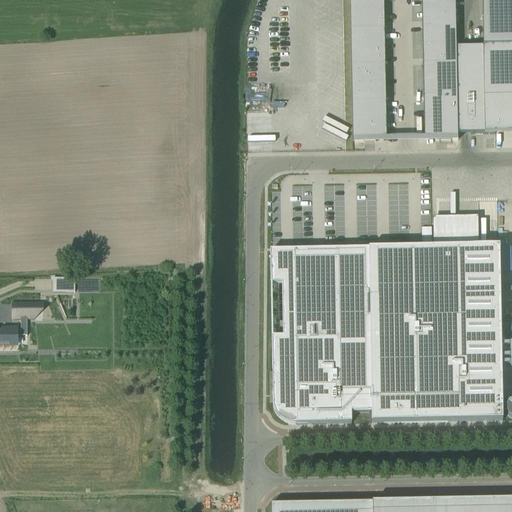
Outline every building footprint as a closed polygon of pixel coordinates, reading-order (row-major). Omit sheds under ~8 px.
[(384,31),(383,0),(349,0),(350,31),(384,31)] [(454,0),(421,0),(422,30),(455,29),(454,0)] [(511,0),(481,0),(483,48),(456,49),(459,135),(511,134),(511,0)] [(455,29),(422,30),(422,66),(456,65),(455,29)] [(385,67),(384,31),(350,31),(351,67),(385,67)] [(456,65),(422,66),(423,102),(457,101),(456,65)] [(385,103),(385,67),(351,67),(352,104),(385,103)] [(457,101),(423,102),(424,138),(457,138),(457,101)] [(386,139),(385,103),(352,104),(352,140),(386,139)] [(281,252),(270,252),(270,286),(282,286),(282,322),(279,323),(279,329),(282,329),(282,338),(271,339),(272,372),(273,406),(273,408),(273,410),(274,413),(275,415),(276,417),(278,420),(281,422),(284,424),(288,425),(292,426),(296,426),(351,425),(351,414),(371,414),(371,424),(502,422),(499,248),(281,252)] [(74,293),(74,278),(63,278),(63,290),(73,290),(73,293),(74,293)] [(0,332),(0,348),(11,348),(11,337),(27,337),(27,320),(33,320),(33,305),(43,305),(43,304),(12,304),(12,313),(12,320),(20,320),(20,332),(18,332),(18,328),(1,328),(1,332),(0,332)] [(511,511),(511,501),(392,504),(270,506),(270,511),(511,511)]
